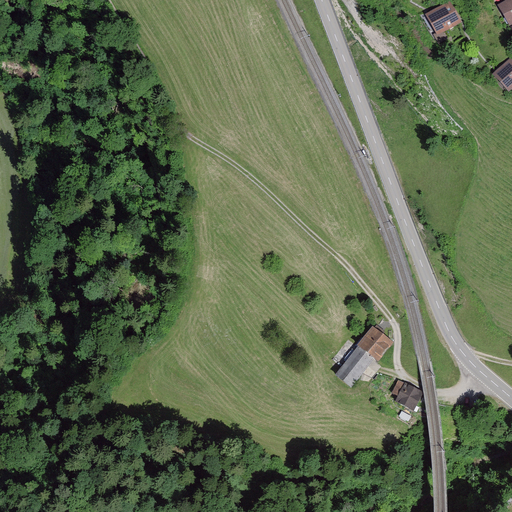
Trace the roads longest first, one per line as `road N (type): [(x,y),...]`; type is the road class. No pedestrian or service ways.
road 1 (tertiary): [(322,0),(444,321),(463,353),(511,398)]
road 2 (track): [(395,323),(343,260),(246,173),(173,125),(109,0)]
